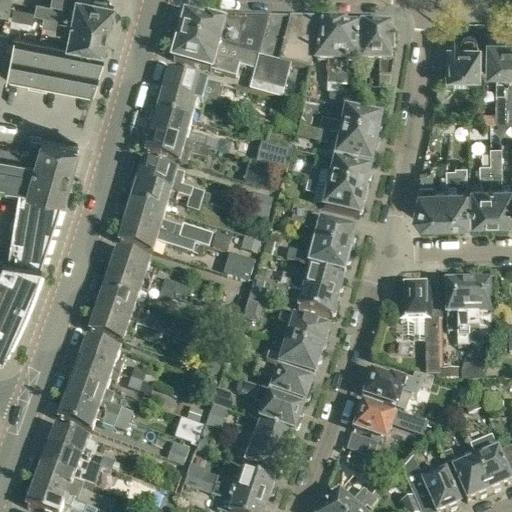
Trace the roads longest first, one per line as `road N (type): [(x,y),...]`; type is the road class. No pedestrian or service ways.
road 1 (tertiary): [(28,401),(155,0)]
road 2 (residential): [(297,511),(384,252)]
road 3 (residential): [(384,252),(428,4)]
road 4 (residential): [(511,251),(384,252)]
